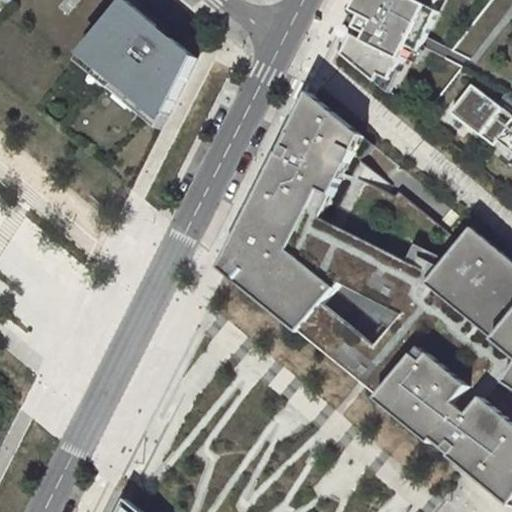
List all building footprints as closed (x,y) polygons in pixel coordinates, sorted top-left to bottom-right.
[(199,57),(131,0),(81,61),(115,89),(119,84),(136,100),(133,104),(163,130),(199,57)] [(189,19),(166,0),(148,0),(183,28),(189,19)] [(362,0),(338,49),(388,91),(411,48),(422,53),(443,13),(437,10),(442,0),(362,0)] [(511,115),(475,88),(453,116),(494,147),(498,142),(511,152),(511,115)] [(367,138),(314,94),(226,268),(304,333),(338,291),(292,251),(324,190),(336,197),(367,138)] [(511,258),(477,229),(432,282),(511,349),(511,382),(496,407),(488,400),(474,418),(459,405),(473,388),(436,357),(429,365),(419,357),(384,400),(437,443),(439,441),(458,456),(455,459),(502,497),(511,505),(511,258)] [(143,511),(131,502),(125,511),(143,511)]
